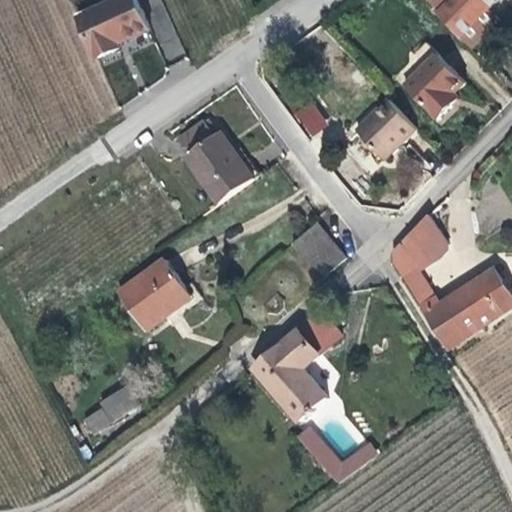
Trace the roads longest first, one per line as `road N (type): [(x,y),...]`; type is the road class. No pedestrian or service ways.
road 1 (track): [(39,511),(170,423),(371,239),(424,334),(481,407),(511,481)]
road 2 (unclassified): [(246,53),(371,239),(511,127)]
road 3 (unclassified): [(0,224),(246,53)]
